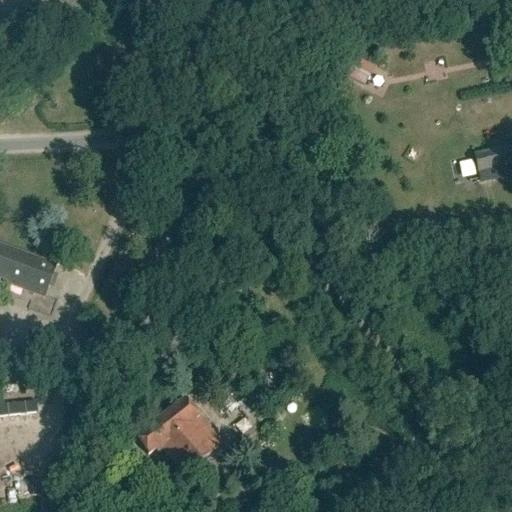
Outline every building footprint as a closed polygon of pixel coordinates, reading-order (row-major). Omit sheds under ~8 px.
[(326,68),(363,87),(373,67),(336,48),(326,68)] [(511,137),(470,147),(473,163),(511,154),(511,137)] [(458,163),(460,178),(473,176),(471,162),(458,163)] [(45,297),(55,267),(0,247),(0,278),(6,281),(5,283),(45,297)] [(6,337),(0,338),(0,363),(10,362),(6,337)] [(192,405),(139,435),(152,459),(172,447),(184,468),(217,449),(192,405)]
